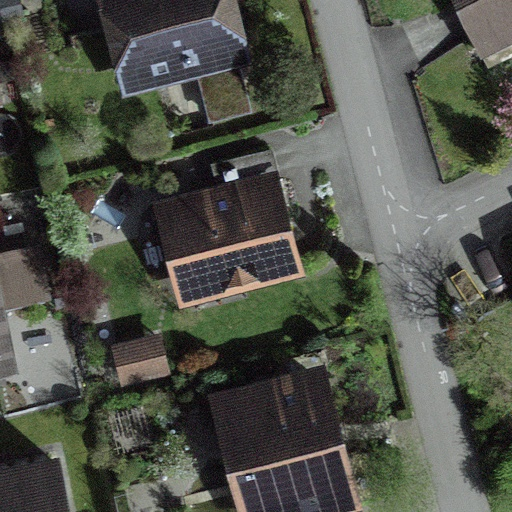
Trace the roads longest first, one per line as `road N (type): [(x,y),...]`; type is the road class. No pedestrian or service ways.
road 1 (residential): [(395,240),(462,511)]
road 2 (residential): [(335,0),(395,240)]
road 3 (residential): [(395,240),(511,183)]
